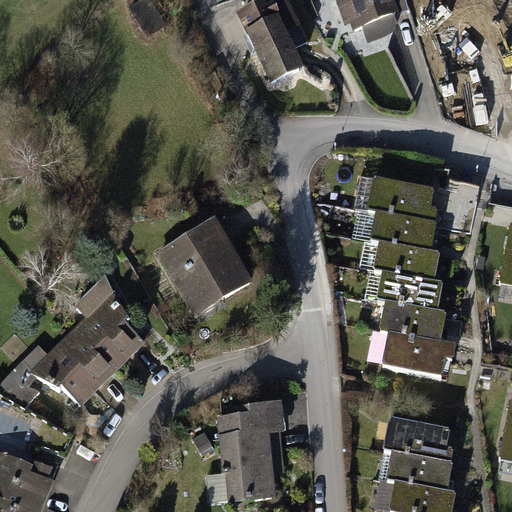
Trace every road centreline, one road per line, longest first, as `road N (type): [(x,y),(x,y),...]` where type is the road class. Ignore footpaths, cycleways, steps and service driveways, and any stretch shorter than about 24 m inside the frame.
road 1 (residential): [(103,511),(120,476),(185,400),(264,375),(332,365)]
road 2 (residential): [(511,165),(405,133),(321,130),(296,146)]
road 3 (residential): [(296,146),(294,184),(332,365)]
road 4 (residential): [(296,146),(231,73),(205,7)]
road 5 (track): [(0,103),(122,0)]
road 6 (residential): [(332,365),(338,511)]
